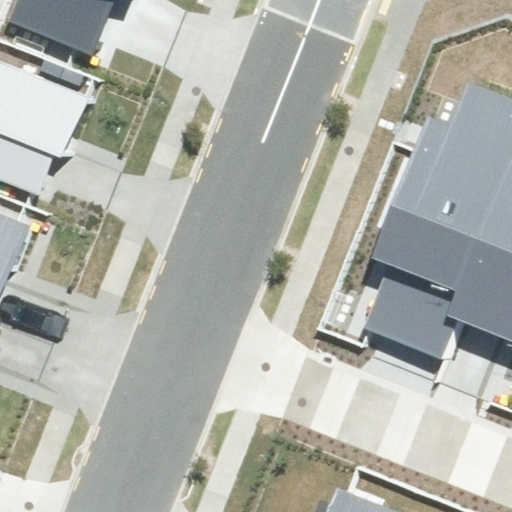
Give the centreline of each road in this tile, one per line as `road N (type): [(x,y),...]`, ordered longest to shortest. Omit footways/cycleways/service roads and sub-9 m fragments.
road 1 (residential): [(511,464),(165,321)]
road 2 (residential): [(165,321),(303,0)]
road 3 (residential): [(94,511),(165,321)]
